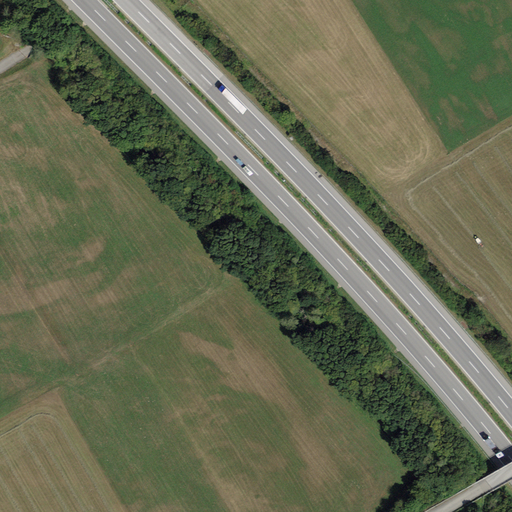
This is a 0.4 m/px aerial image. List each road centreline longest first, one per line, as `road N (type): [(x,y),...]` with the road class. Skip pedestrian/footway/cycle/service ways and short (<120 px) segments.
road 1 (motorway): [(83,0),(353,276),(511,460)]
road 2 (motorway): [(511,413),(292,168),(124,0)]
road 3 (track): [(109,0),(0,70)]
